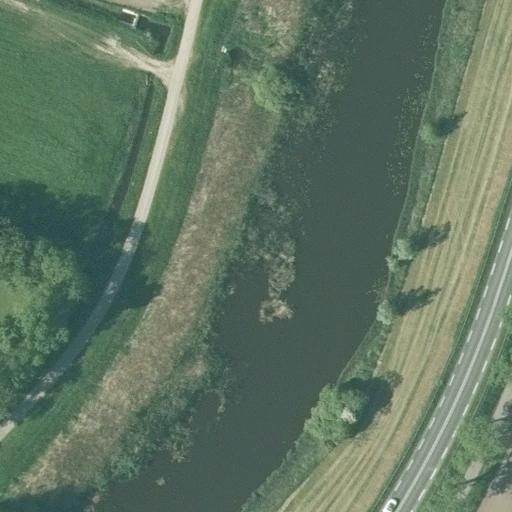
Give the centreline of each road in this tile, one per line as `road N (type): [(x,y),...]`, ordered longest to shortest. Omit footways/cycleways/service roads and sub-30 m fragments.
road 1 (unclassified): [(0,426),(100,305),(136,223),(195,0)]
road 2 (primary): [(397,511),(461,387),(511,249)]
road 3 (unclassified): [(450,511),(511,384)]
